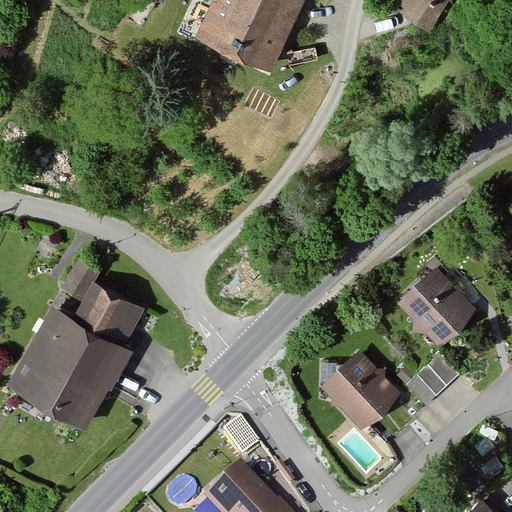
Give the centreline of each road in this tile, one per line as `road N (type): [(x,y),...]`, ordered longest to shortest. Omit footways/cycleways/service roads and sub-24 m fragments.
road 1 (secondary): [(240,358),(396,198),(453,151),(511,119)]
road 2 (residential): [(178,280),(301,152),(341,80),(360,0)]
road 3 (secondary): [(89,511),(232,366)]
road 4 (residential): [(178,280),(114,231),(0,200)]
road 5 (residential): [(232,366),(341,511)]
